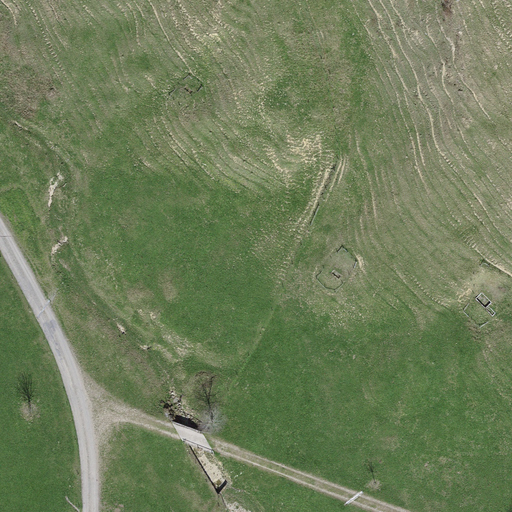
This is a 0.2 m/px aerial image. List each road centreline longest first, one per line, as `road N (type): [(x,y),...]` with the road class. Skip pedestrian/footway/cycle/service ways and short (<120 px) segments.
road 1 (track): [(76,384),(393,511)]
road 2 (track): [(0,230),(76,384)]
road 3 (track): [(76,384),(88,511)]
